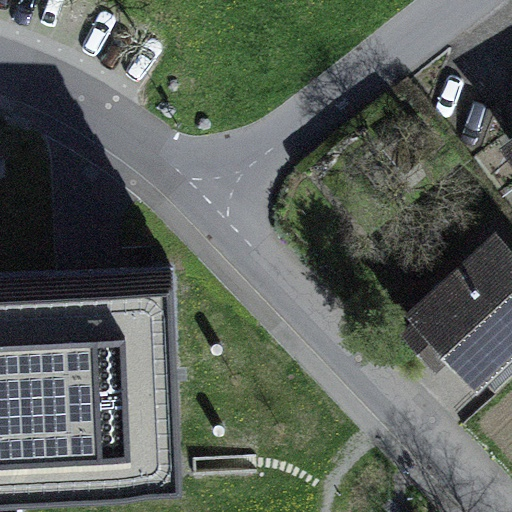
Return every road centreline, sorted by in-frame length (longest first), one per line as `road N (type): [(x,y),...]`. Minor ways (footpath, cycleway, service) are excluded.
road 1 (unclassified): [(227,197),(499,511)]
road 2 (residential): [(460,0),(227,197)]
road 3 (unclassified): [(0,70),(107,115),(227,197)]
